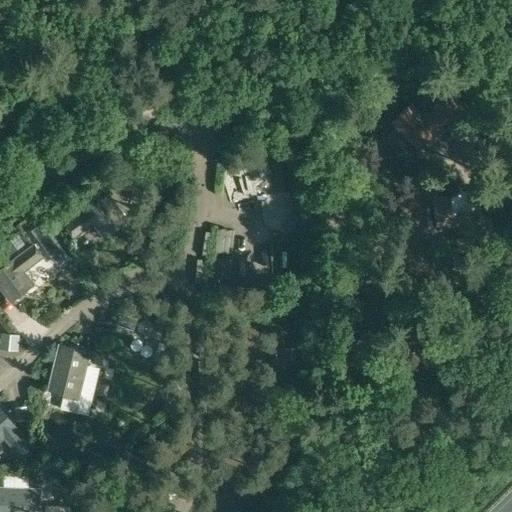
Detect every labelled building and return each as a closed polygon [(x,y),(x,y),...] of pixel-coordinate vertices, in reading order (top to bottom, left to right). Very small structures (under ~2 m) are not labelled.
[(426,110),(422,115),(410,103),(393,120),(417,146),(424,139),(428,143),(441,131),(454,144),(464,135),(452,123),(464,112),(444,91),(432,103),(436,107),(430,113),(426,110)] [(451,193),(433,194),(435,221),(452,218),(451,193)] [(103,238),(118,227),(128,221),(110,194),(64,225),(74,239),(94,225),(103,238)] [(490,197),(482,204),(490,214),(487,217),(495,227),(507,217),(490,197)] [(40,244),(52,236),(42,223),(31,232),(40,244)] [(36,243),(0,269),(0,293),(9,305),(36,285),(25,271),(45,256),(36,243)] [(133,330),(137,319),(132,317),(120,312),(116,324),(128,328),(133,330)] [(145,337),(151,334),(153,328),(150,323),(144,321),(139,323),(137,329),(139,335),(145,337)] [(20,334),(2,332),(0,344),(0,348),(18,350),(20,334)] [(59,345),(47,391),(78,399),(90,352),(59,345)] [(291,348),(276,349),(277,364),(292,362),(291,348)] [(469,355),(470,365),(480,364),(479,354),(469,355)] [(0,408),(0,441),(2,439),(17,456),(31,444),(0,408)] [(0,511),(38,511),(39,490),(0,489),(0,511)]
